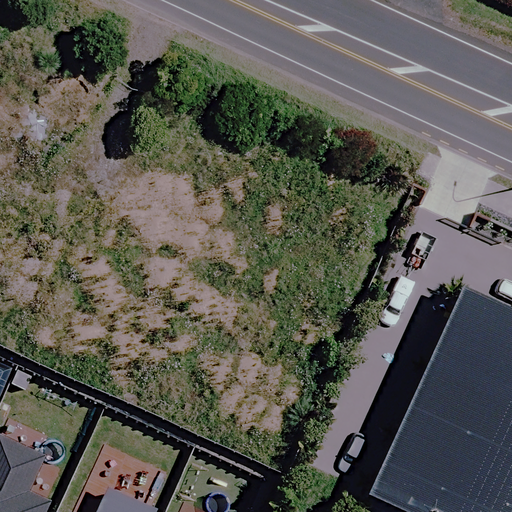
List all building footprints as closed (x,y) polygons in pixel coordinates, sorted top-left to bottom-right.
[(271,390),(326,243),(261,218),(256,232),(207,213),(173,301),(205,312),(170,404),(245,432),(262,387),(271,390)] [(159,283),(19,230),(0,280),(0,300),(18,307),(3,348),(54,368),(64,343),(107,359),(117,332),(137,340),(159,283)] [(511,314),(461,292),(367,497),(399,511),(511,511),(511,510),(511,314)] [(0,511),(44,511),(48,505),(25,494),(42,458),(0,438),(0,511)] [(151,511),(106,491),(96,511),(151,511)]
